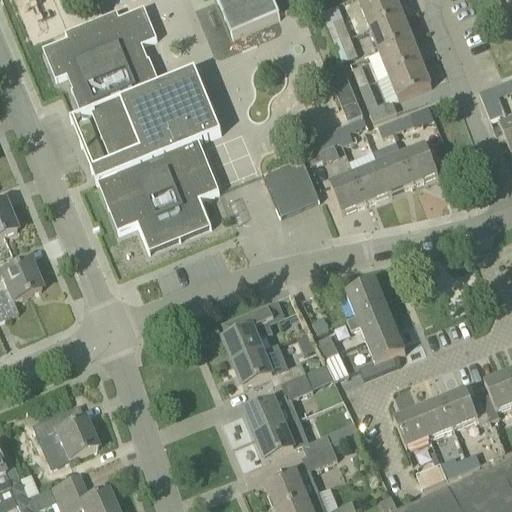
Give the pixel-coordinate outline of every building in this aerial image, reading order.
[(214,0),(232,43),(280,23),(279,20),(273,7),(269,0),(214,0)] [(385,0),(360,10),(369,34),(403,21),(394,0),(385,0)] [(283,3),(273,7),(279,20),(288,16),(283,3)] [(320,17),(327,33),(333,48),(350,42),(343,24),(338,10),(320,17)] [(140,259),(169,247),(170,250),(172,249),(171,247),(200,235),(201,237),(202,236),(191,209),(210,201),(189,151),(212,142),(211,141),(208,142),(204,131),(206,129),(206,128),(203,129),(198,118),(201,117),(201,116),(198,117),(193,106),(196,105),(196,103),(193,105),(188,93),(191,92),(190,91),(188,92),(183,81),(186,80),(185,79),(160,89),(149,64),(147,65),(141,51),(157,44),(144,13),(119,23),(117,17),(65,39),(68,45),(43,55),(56,86),(67,81),(73,96),(72,96),(82,121),(83,122),(92,119),(113,168),(115,167),(120,178),(87,192),(87,193),(88,193),(109,243),(128,235),(140,262),(141,262),(140,259)] [(379,58),(412,44),(403,21),(369,34),(379,58)] [(333,48),(337,59),(345,56),(348,64),(357,60),(350,42),(333,48)] [(388,81),(422,68),(412,44),(379,58),(388,81)] [(422,68),(388,81),(398,105),(431,92),(422,68)] [(352,74),(360,93),(369,89),(362,71),(352,74)] [(363,122),(348,85),(333,91),(348,128),(359,124),(363,122)] [(511,93),(509,86),(499,90),(503,101),(511,97),(511,93)] [(378,111),(369,89),(360,93),(374,128),(397,118),(392,105),(378,111)] [(499,103),(484,109),(490,125),(505,119),(499,103)] [(428,112),(419,116),(423,126),(433,122),(428,112)] [(393,138),(413,130),(409,119),(388,128),(393,138)] [(348,128),(347,129),(335,134),(341,148),(342,152),(353,147),(350,138),(363,133),(359,124),(348,128)] [(511,160),(511,125),(499,131),(511,161),(511,160)] [(388,128),(377,132),(382,143),(393,138),(388,128)] [(341,148),(335,134),(315,142),(315,143),(303,148),(311,170),(324,165),(321,157),(341,148)] [(402,160),(414,190),(438,180),(426,150),(402,160)] [(378,170),(390,200),(414,190),(402,160),(378,170)] [(259,178),(276,221),(318,205),(301,161),(259,178)] [(390,200),(378,170),(354,180),(366,209),(390,200)] [(354,180),(328,190),(342,219),(366,209),(354,180)] [(0,242),(16,236),(4,207),(0,208),(0,242)] [(0,297),(0,326),(18,319),(13,307),(41,295),(36,283),(33,283),(27,268),(15,273),(0,279),(0,278),(0,285),(4,296),(0,297)] [(453,306),(482,294),(473,274),(445,286),(453,306)] [(356,322),(385,310),(376,286),(346,298),(356,322)] [(351,337),(360,333),(366,346),(395,334),(385,310),(356,322),(347,326),(351,337)] [(268,327),(274,325),(268,311),(222,330),(227,343),(223,345),(233,369),(262,357),(257,345),(273,338),(268,327)] [(323,324),(312,329),(318,340),(329,335),(323,324)] [(395,334),(366,346),(375,370),(405,358),(395,334)] [(323,364),(338,357),(330,342),(315,348),(321,360),(323,364)] [(262,357),(233,369),(243,393),(272,382),(262,357)] [(327,371),(334,387),(349,380),(338,357),(323,364),(326,371),(327,371)] [(276,380),(280,390),(282,395),(307,385),(306,380),(326,371),(323,364),(321,360),(302,370),(276,380)] [(511,410),(511,387),(508,378),(484,388),(489,400),(480,404),(489,426),(499,422),(497,417),(511,410)] [(274,407),(274,406),(245,418),(255,442),(298,423),(291,406),(312,397),(307,385),(282,395),(286,402),(274,407)] [(480,404),(471,408),(466,395),(442,405),(454,435),(478,425),(480,430),(489,426),(480,404)] [(454,435),(442,405),(418,415),(430,444),(454,435)] [(65,468),(69,466),(97,454),(79,411),(31,432),(38,446),(56,438),(62,450),(58,452),(55,455),(54,459),(57,466),(61,468),(65,468)] [(430,444),(418,415),(394,425),(406,454),(430,444)] [(265,467),(295,455),(302,451),(306,461),(332,451),(328,441),(309,449),(298,423),(255,442),(265,467)] [(306,461),(301,463),(302,464),(306,474),(307,477),(310,476),(338,465),(332,451),(306,461)] [(466,464),(471,475),(481,470),(476,459),(466,464)] [(511,511),(511,464),(405,511),(511,511)] [(471,475),(466,464),(442,474),(447,486),(471,475)] [(30,511),(27,503),(19,485),(18,483),(8,487),(0,467),(0,499),(10,495),(16,511),(30,511)] [(442,474),(441,472),(440,470),(417,480),(417,482),(423,495),(447,484),(442,474)] [(285,511),(307,503),(298,481),(296,477),(266,490),(275,511),(285,511)] [(19,485),(27,503),(30,511),(46,511),(56,508),(58,511),(113,511),(107,497),(87,505),(78,483),(39,499),(31,480),(19,485)] [(353,511),(351,506),(341,511),(324,511),(319,498),(307,503),(285,511),(353,511)] [(396,511),(391,501),(378,508),(378,509),(372,511),(396,511)]
